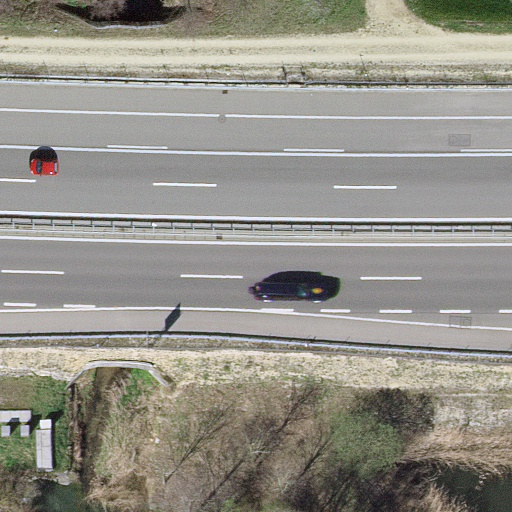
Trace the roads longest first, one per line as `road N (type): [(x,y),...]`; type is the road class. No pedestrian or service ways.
road 1 (track): [(0,46),(131,56),(511,50)]
road 2 (motorway): [(0,268),(511,280)]
road 3 (motorway): [(511,188),(0,179)]
